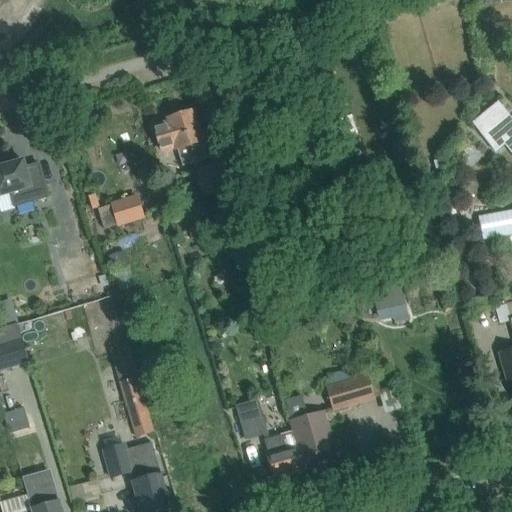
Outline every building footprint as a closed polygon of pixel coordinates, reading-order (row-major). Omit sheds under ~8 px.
[(270,105),(289,97),(280,78),(261,86),(270,105)] [(511,123),(498,105),(473,124),(495,153),(505,145),(509,150),(511,147),(511,123)] [(161,147),(163,153),(177,148),(178,151),(183,166),(207,158),(199,131),(193,112),(169,120),(170,123),(155,128),(161,147)] [(0,197),(11,194),(15,207),(49,198),(45,185),(32,189),(24,162),(0,168),(0,197)] [(228,163),(197,172),(204,198),(235,189),(228,163)] [(112,207),(98,211),(105,231),(119,226),(119,228),(146,218),(138,195),(111,204),(112,207)] [(511,204),(482,206),(483,220),(511,218),(511,204)] [(399,289),(371,295),(378,324),(406,317),(399,289)] [(0,326),(17,322),(10,301),(0,304),(0,326)] [(0,373),(31,364),(17,322),(0,326),(0,373)] [(138,377),(129,348),(111,354),(137,438),(154,433),(137,377),(138,377)] [(509,387),(511,385),(511,350),(499,354),(509,387)] [(334,411),(374,399),(368,378),(328,389),(334,411)] [(322,413),(319,395),(290,401),(293,418),(322,413)] [(246,440),(267,434),(257,401),(236,407),(246,440)] [(305,472),(333,464),(326,441),(332,439),(326,420),(324,413),(290,422),(297,447),(305,472)] [(287,450),(283,435),(264,441),(269,455),(267,456),(275,481),(305,472),(297,447),(287,450)] [(133,473),(132,473),(135,483),(138,497),(142,511),(158,511),(171,509),(166,489),(162,476),(161,476),(156,457),(152,443),(127,450),(133,473)] [(132,473),(133,473),(126,446),(105,451),(112,479),(132,473)] [(29,496),(28,496),(32,511),(62,511),(60,504),(57,491),(40,495),(30,498),(29,496)] [(2,511),(32,511),(28,496),(0,504),(2,511)]
